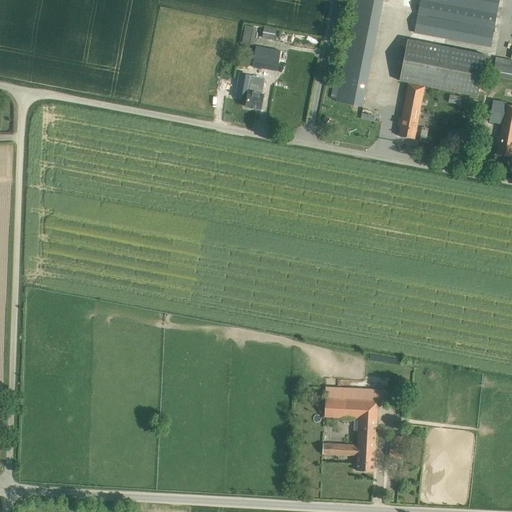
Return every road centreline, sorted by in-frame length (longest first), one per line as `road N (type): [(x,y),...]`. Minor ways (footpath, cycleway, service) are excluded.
road 1 (unclassified): [(511,181),(21,90)]
road 2 (unclassified): [(453,511),(8,483)]
road 3 (unclassified): [(8,483),(21,90)]
